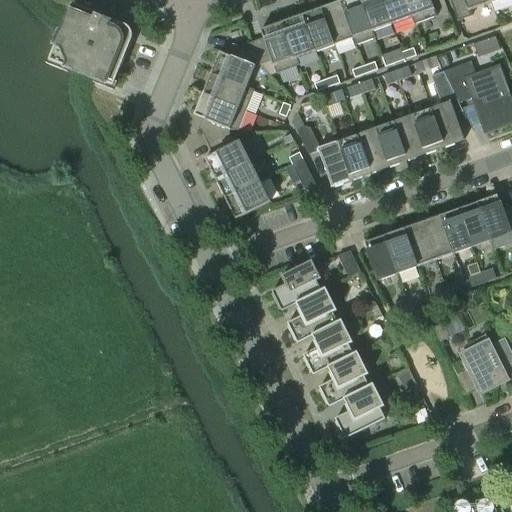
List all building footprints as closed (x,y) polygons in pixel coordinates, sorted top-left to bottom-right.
[(361,0),(347,0),(340,3),(356,46),(375,40),(373,33),(373,32),(361,0)] [(384,0),(361,0),(373,32),(393,25),(384,0)] [(416,25),(406,0),(384,0),(393,25),(411,19),(413,26),(416,25)] [(406,0),(416,25),(436,18),(432,5),(443,1),(442,0),(406,0)] [(490,4),(488,0),(448,0),(457,23),(471,17),(469,12),(490,4)] [(340,3),(320,10),(333,47),(352,40),(354,47),(356,46),(340,3)] [(112,21),(111,23),(104,20),(104,18),(72,5),(49,62),(113,88),(132,42),(133,37),(132,33),(129,29),(125,27),(112,21)] [(333,47),(320,10),(300,17),(314,54),(333,47)] [(314,54),(300,17),(280,24),(296,68),(298,67),(296,60),(314,54)] [(296,68),(280,24),(260,31),(263,40),(273,68),(275,75),(296,68)] [(273,68),(263,40),(239,48),(232,46),(227,57),(255,68),(273,68)] [(401,54),(404,62),(415,57),(413,50),(401,54)] [(255,68),(227,57),(219,53),(211,74),(247,89),(255,68)] [(404,62),(401,54),(390,58),(393,66),(404,62)] [(426,61),(414,66),(417,75),(430,71),(426,61)] [(500,69),(476,77),(471,63),(442,73),(444,76),(458,105),(473,100),(484,133),(511,123),(511,108),(506,93),(508,92),(505,85),(506,85),(500,69)] [(363,68),(365,75),(377,71),(374,64),(363,68)] [(365,75),(363,68),(351,72),(354,80),(365,75)] [(407,68),(395,72),(399,82),(411,78),(407,68)] [(399,82),(395,72),(383,77),(386,86),(399,82)] [(211,74),(203,94),(246,112),(254,92),(247,89),(211,74)] [(440,106),(430,110),(443,148),(462,141),(462,142),(464,141),(455,117),(463,114),(458,105),(444,76),(431,81),(440,106)] [(336,77),(325,81),(328,89),(339,85),(336,77)] [(328,89),(325,81),(314,85),(316,93),(328,89)] [(359,85),(362,95),(374,91),(371,81),(359,85)] [(362,95),(359,85),(347,90),(350,99),(362,95)] [(246,112),(203,94),(194,117),(202,120),(202,121),(229,132),(230,132),(231,132),(238,132),(246,112)] [(333,94),(321,99),(325,108),(337,104),(333,94)] [(278,116),(286,119),(290,107),(283,104),(278,116)] [(430,110),(411,117),(424,155),(443,148),(430,110)] [(424,155),(411,117),(393,123),(406,161),(424,155)] [(229,132),(202,121),(197,131),(201,133),(212,155),(233,144),(229,135),(228,135),(229,132)] [(406,161),(393,123),(375,130),(388,168),(406,161)] [(337,143),(319,150),(309,130),(305,128),(296,132),(308,156),(318,153),(331,189),(332,188),(351,181),(337,143)] [(388,168),(375,130),(356,136),(370,174),(388,168)] [(370,174),(356,136),(337,143),(351,181),(370,174)] [(233,144),(212,155),(205,160),(215,180),(256,160),(246,139),(234,145),(233,144)] [(292,166),(302,161),(299,154),(288,160),(292,166)] [(266,180),(256,160),(215,180),(225,201),(260,183),(266,180)] [(315,187),(302,161),(292,166),(304,192),(315,187)] [(292,166),(285,170),(293,186),(300,182),(292,166)] [(260,183),(225,201),(235,221),(270,204),(260,183)] [(477,204),(490,242),(510,235),(497,197),(477,204)] [(252,233),(305,215),(300,199),(247,217),(252,233)] [(477,204),(457,211),(471,249),(490,242),(477,204)] [(471,249),(457,211),(439,217),(453,255),(471,249)] [(439,217),(421,224),(435,262),(453,255),(439,217)] [(421,224),(403,230),(417,268),(435,262),(421,224)] [(403,230),(384,237),(398,275),(417,268),(403,230)] [(398,275),(384,237),(364,244),(378,282),(398,275)] [(348,279),(360,274),(349,253),(337,257),(348,279)] [(281,313),(326,291),(325,290),(321,292),(309,267),(289,274),(293,283),(271,293),(281,313)] [(492,271),(480,275),(483,285),(495,280),(492,271)] [(483,285),(480,275),(468,279),(471,289),(483,285)] [(444,288),(448,297),(460,293),(456,283),(444,288)] [(448,297),(444,288),(432,292),(435,302),(448,297)] [(326,291),(281,313),(303,303),(308,314),(287,325),(297,345),(341,323),(341,322),(337,324),(332,315),(328,307),(332,304),(326,291)] [(407,301),(410,311),(422,306),(419,297),(407,301)] [(410,311),(407,301),(394,305),(398,315),(410,311)] [(367,310),(372,318),(380,314),(376,306),(367,310)] [(341,323),(297,345),(319,335),(324,346),(303,357),(313,377),(357,355),(357,354),(353,356),(348,346),(344,338),(348,336),(341,323)] [(440,344),(451,338),(444,324),(433,329),(440,344)] [(511,355),(504,340),(490,347),(485,337),(468,345),(472,352),(461,357),(479,395),(507,382),(505,377),(511,372),(511,355)] [(364,368),(357,355),(313,377),(334,367),(340,378),(319,389),(329,408),(373,387),(373,386),(369,388),(364,378),(360,370),(364,368)] [(396,376),(407,398),(419,392),(408,370),(396,376)] [(373,387),(329,408),(329,409),(350,398),(356,410),(335,421),(345,441),(385,421),(376,402),(380,400),(373,387)] [(474,502),(476,511),(495,511),(494,507),(493,506),(492,504),(491,503),(490,502),(487,501),(485,501),(484,501),(484,500),(474,502)] [(449,511),(474,511),(476,511),(469,504),(468,505),(467,504),(465,503),(463,503),(462,503),(460,503),(459,504),(458,504),(457,505),(456,505),(450,511),(449,511)]
